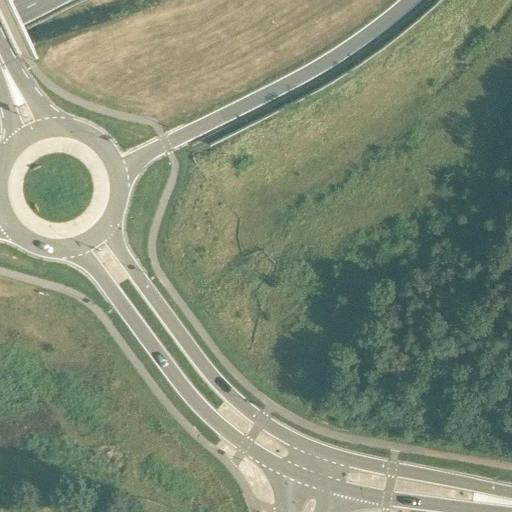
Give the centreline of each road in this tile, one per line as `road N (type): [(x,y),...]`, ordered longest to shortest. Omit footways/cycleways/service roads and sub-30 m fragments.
road 1 (trunk): [(112,165),(319,63),(407,0)]
road 2 (tertiary): [(61,252),(93,267),(218,425),(295,475)]
road 3 (tertiary): [(323,453),(260,421),(218,383),(126,256),(111,217)]
road 4 (tertiary): [(511,495),(323,453)]
road 5 (tertiary): [(333,488),(511,509)]
